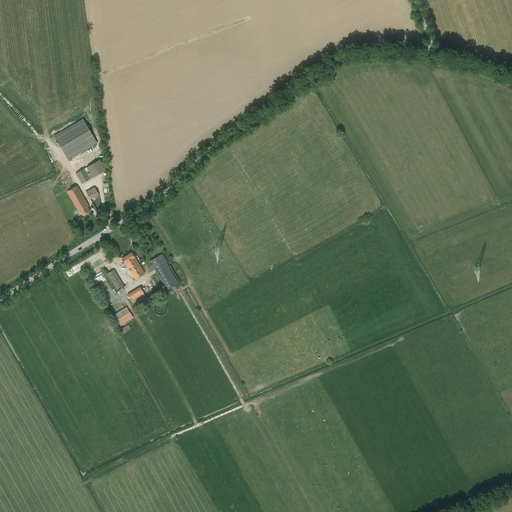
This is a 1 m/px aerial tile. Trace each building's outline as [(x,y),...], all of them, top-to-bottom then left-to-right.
[(54,135),(63,151),(68,160),(97,143),(83,118),(54,135)] [(81,184),(90,179),(106,170),(100,159),(87,167),(84,168),(76,173),(81,184)] [(79,209),(83,215),(90,211),(86,205),(88,204),(77,185),(67,191),(78,210),(79,209)] [(94,187),(86,192),(90,199),(99,194),(94,187)] [(122,257),(135,279),(145,273),(134,257),(135,256),(132,252),(122,257)] [(151,271),(154,269),(166,290),(179,283),(162,254),(149,261),(152,265),(148,267),(151,271)] [(69,277),(75,272),(72,268),(65,272),(69,277)] [(124,286),(114,269),(107,274),(116,291),(124,286)] [(101,285),(107,281),(102,275),(96,279),(101,285)] [(127,294),(134,306),(147,299),(140,286),(127,294)] [(161,288),(148,295),(151,299),(163,292),(161,288)] [(166,310),(165,302),(158,303),(158,304),(156,304),(156,311),(166,310)] [(116,320),(129,311),(126,306),(112,315),(116,320)] [(129,324),(121,329),(124,332),(131,328),(129,324)]
